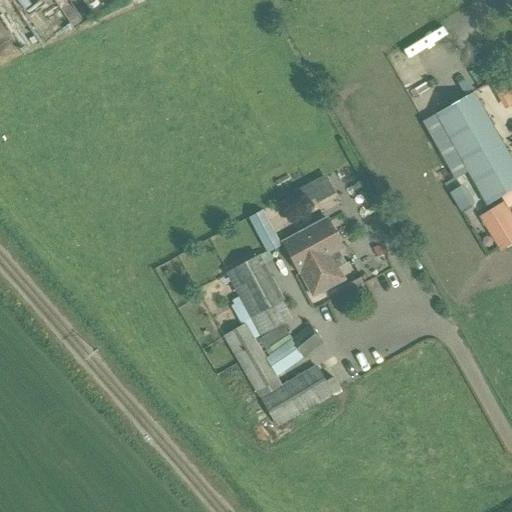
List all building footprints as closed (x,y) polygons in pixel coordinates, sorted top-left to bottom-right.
[(87,18),(76,0),(48,0),(65,30),(87,18)] [(429,68),(417,74),(430,99),(442,93),(429,68)] [(511,160),(474,93),(436,115),(487,205),(500,198),(503,196),(511,191),(511,160)] [(450,196),(460,213),(472,206),(462,189),(450,196)] [(511,215),(504,203),(482,217),(501,248),(511,241),(511,215)] [(326,217),(282,240),(298,271),(299,271),(312,295),(343,279),(330,255),(342,249),(326,217)] [(261,233),(253,220),(242,226),(250,239),(261,233)] [(259,260),(229,276),(262,338),(292,321),(259,260)] [(247,323),(222,337),(277,427),(342,390),(334,376),(326,381),(317,366),(283,384),(247,323)] [(285,327),(260,342),(269,358),(279,352),(286,365),(303,356),(305,359),(324,348),(312,327),(292,338),(285,327)]
